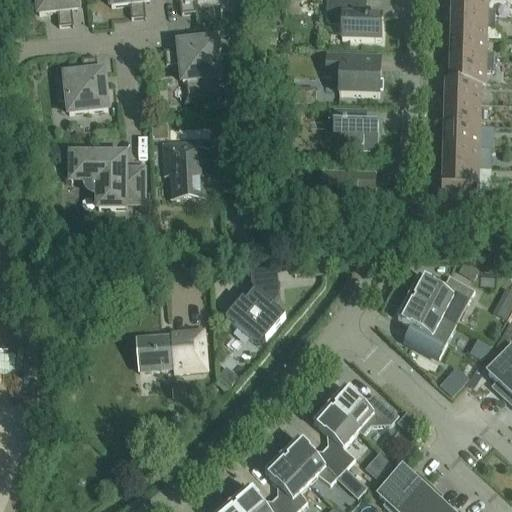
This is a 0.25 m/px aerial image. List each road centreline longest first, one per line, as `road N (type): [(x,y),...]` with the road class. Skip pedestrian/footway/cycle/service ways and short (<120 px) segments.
road 1 (residential): [(341,326),(388,242),(402,197),(413,0)]
road 2 (residential): [(11,53),(34,274),(57,320)]
road 3 (residential): [(151,511),(240,436),(341,326)]
road 4 (residential): [(57,320),(141,282),(284,247)]
road 5 (residential): [(8,511),(48,394),(57,320)]
road 6 (residential): [(446,423),(341,326)]
